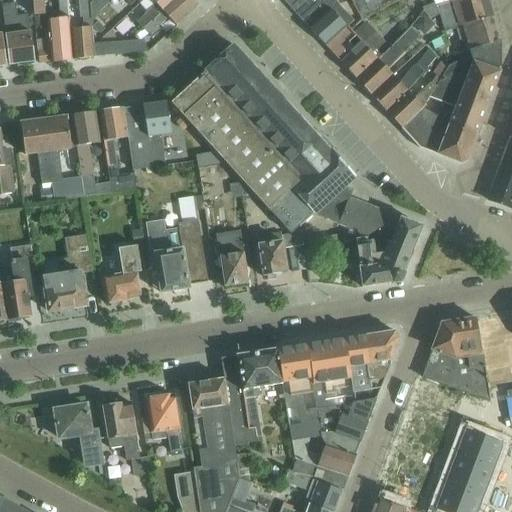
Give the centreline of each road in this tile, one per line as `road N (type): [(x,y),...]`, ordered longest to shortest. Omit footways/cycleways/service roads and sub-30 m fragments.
road 1 (tertiary): [(0,369),(436,302)]
road 2 (residential): [(466,220),(441,208),(249,4)]
road 3 (residential): [(0,100),(172,78),(249,4)]
road 4 (residential): [(354,511),(436,302)]
road 5 (residential): [(466,220),(511,92)]
